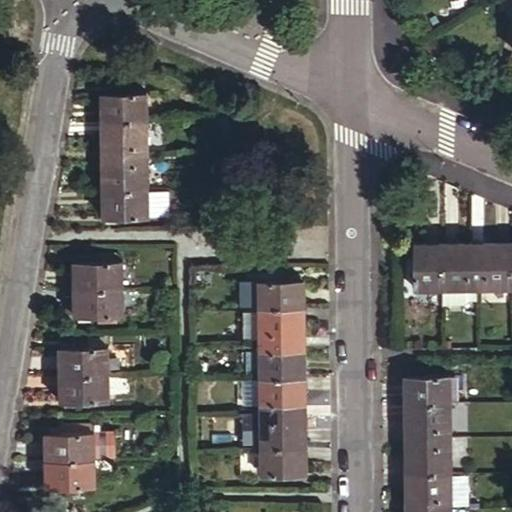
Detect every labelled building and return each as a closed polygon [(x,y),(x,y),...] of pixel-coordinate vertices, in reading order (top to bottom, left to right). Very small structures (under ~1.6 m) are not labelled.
[(102,120),(143,120),(143,92),(102,93),(102,120)] [(102,120),(103,155),(144,154),(143,120),(102,120)] [(103,155),(103,190),(144,189),(144,154),(103,155)] [(144,189),(103,190),(103,217),(160,217),(160,189),(144,189)] [(412,289),(441,288),(440,245),(412,246),(412,289)] [(475,288),(475,245),(440,245),(441,288),(475,288)] [(510,245),(475,245),(475,288),(510,287),(510,245)] [(75,261),(75,289),(121,287),(121,260),(75,261)] [(259,307),(300,306),(300,280),(242,281),(242,304),(259,304),(259,307)] [(121,287),(75,289),(76,316),(122,313),(121,287)] [(243,343),(259,343),(301,342),(300,306),(259,307),(259,310),(242,310),(243,343)] [(259,343),(259,376),(302,376),(301,342),(259,343)] [(60,347),(61,375),(106,374),(106,346),(60,347)] [(106,374),(61,375),(61,401),(107,400),(106,374)] [(302,376),(259,376),(260,411),(302,410),(302,376)] [(404,376),(405,401),(447,400),(446,376),(404,376)] [(447,400),(405,401),(406,437),(447,436),(447,400)] [(260,446),(303,445),(302,410),(260,411),(260,446)] [(46,460),(92,459),(92,431),(46,432),(46,460)] [(448,471),(447,436),(406,437),(406,471),(448,471)] [(303,473),(303,445),(260,446),(260,474),(303,473)] [(92,486),(92,459),(46,460),(46,487),(92,486)] [(406,471),(407,507),(449,506),(448,471),(406,471)]
